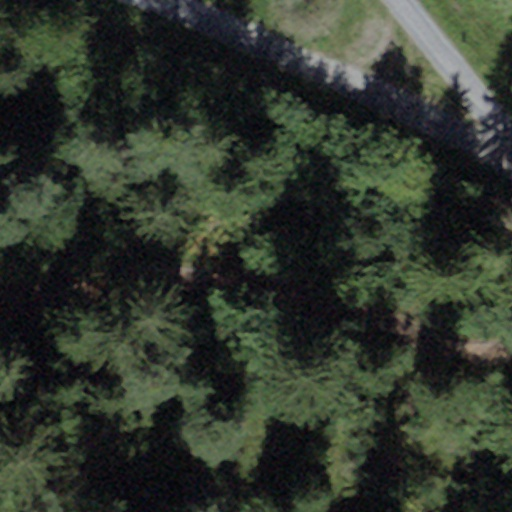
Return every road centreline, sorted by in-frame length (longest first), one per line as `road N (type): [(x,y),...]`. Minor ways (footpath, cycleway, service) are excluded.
road 1 (track): [(471,140),(364,84),(151,0)]
road 2 (track): [(392,0),(471,140)]
